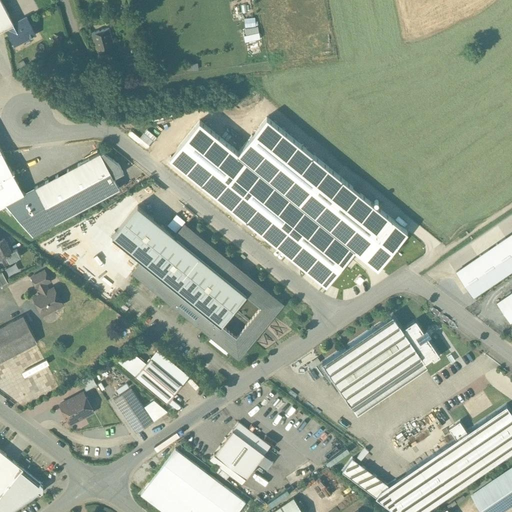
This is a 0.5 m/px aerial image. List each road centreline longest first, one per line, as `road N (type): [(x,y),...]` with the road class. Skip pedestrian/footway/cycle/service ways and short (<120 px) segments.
road 1 (residential): [(340,318),(113,131),(52,121)]
road 2 (residential): [(102,476),(340,318)]
road 3 (residential): [(340,318),(406,274),(511,353)]
road 4 (residential): [(0,404),(102,476)]
